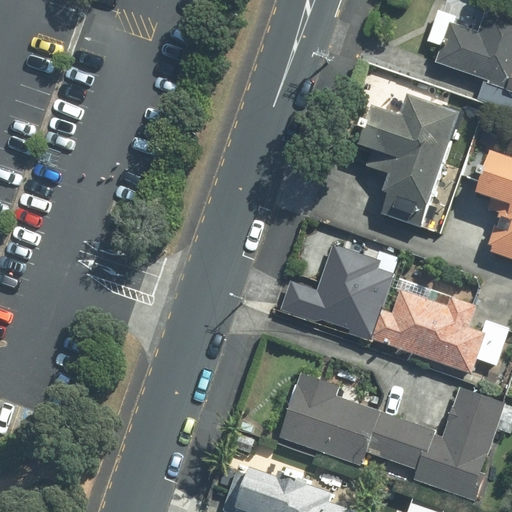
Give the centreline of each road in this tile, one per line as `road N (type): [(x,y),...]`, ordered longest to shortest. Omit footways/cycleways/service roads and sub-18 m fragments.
road 1 (tertiary): [(266,129),(125,511)]
road 2 (tertiary): [(326,0),(266,129)]
road 3 (tertiary): [(266,129),(296,0)]
